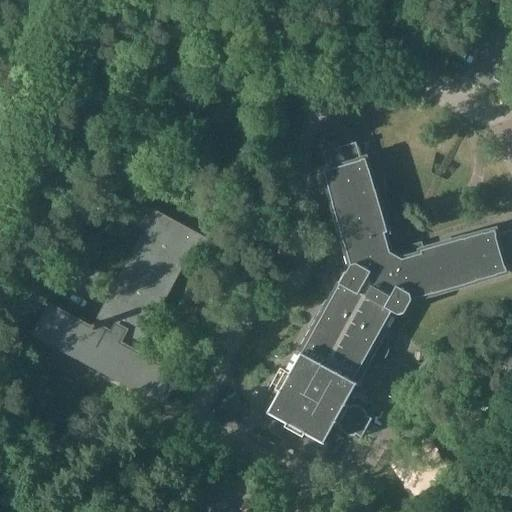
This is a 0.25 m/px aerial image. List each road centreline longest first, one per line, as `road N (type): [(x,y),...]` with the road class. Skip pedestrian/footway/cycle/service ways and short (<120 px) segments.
road 1 (unclassified): [(193,413),(251,313),(291,289),(311,264),(316,223),(303,153),(317,114),(339,91),(358,75),(382,73),(441,94),(511,134)]
road 2 (unclassified): [(366,511),(334,475),(292,470),(193,413)]
road 3 (unclassified): [(193,413),(160,425),(71,494)]
